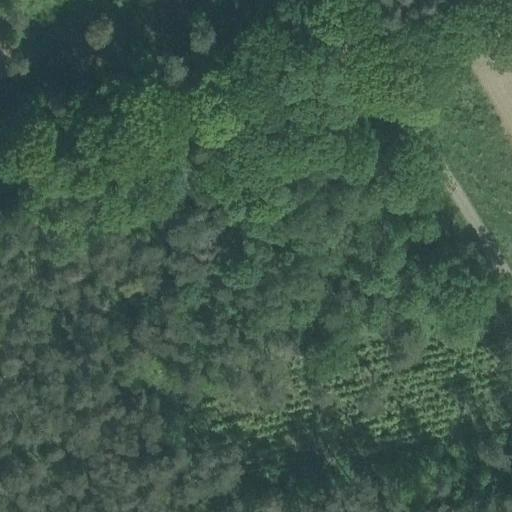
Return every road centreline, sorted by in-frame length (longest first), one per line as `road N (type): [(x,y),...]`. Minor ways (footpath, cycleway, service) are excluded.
road 1 (track): [(395,62),(0,162)]
road 2 (unclassified): [(511,32),(395,62),(511,267)]
